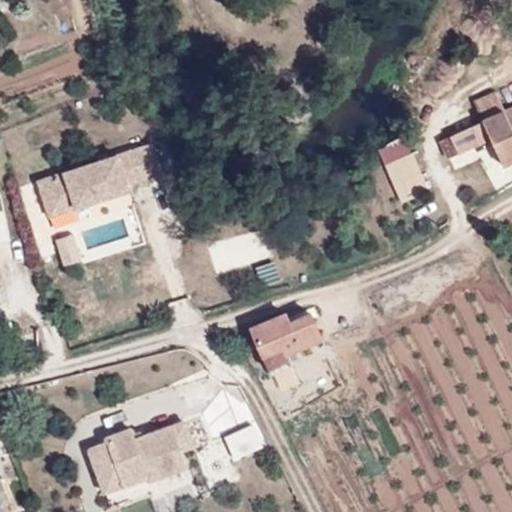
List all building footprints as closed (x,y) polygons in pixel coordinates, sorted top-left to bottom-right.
[(503,113),(511,108),(511,102),(501,108),(503,113)] [(511,108),(503,113),(452,136),(459,153),(491,139),(504,165),(511,161),(511,108)] [(381,150),(388,164),(407,155),(401,141),(381,150)] [(153,147),(40,185),(51,219),(75,210),(76,213),(131,195),(128,186),(161,175),(153,147)] [(142,218),(107,224),(111,250),(146,244),(142,218)] [(68,266),(93,258),(84,231),(59,239),(68,266)] [(285,347),(288,355),(322,339),(312,314),(290,323),(285,314),(252,328),(265,356),(285,347)] [(291,360),(288,355),(285,347),(265,356),(270,369),(291,360)] [(107,442),(89,449),(99,476),(117,469),(122,483),(146,475),(148,479),(186,465),(180,448),(192,444),(184,421),(135,439),(131,428),(105,437),(107,442)] [(230,437),(239,458),(269,446),(260,425),(230,437)] [(117,469),(99,476),(104,490),(122,483),(117,469)] [(0,509),(7,506),(10,505),(1,479),(0,478),(0,509)]
